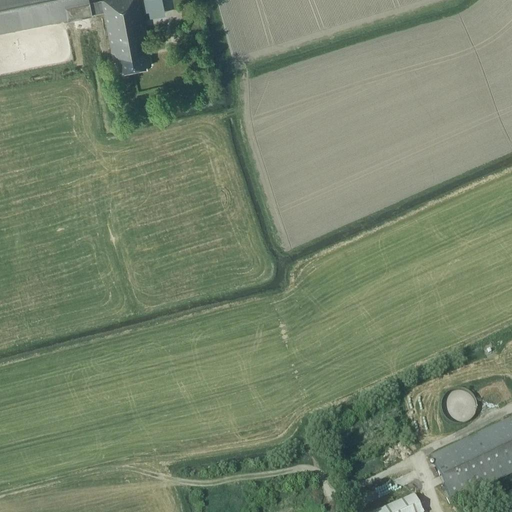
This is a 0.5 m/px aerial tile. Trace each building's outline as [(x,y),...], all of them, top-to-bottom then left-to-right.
[(0,0),(0,32),(102,12),(112,59),(114,58),(117,72),(150,65),(147,51),(150,51),(139,0),(101,0),(89,3),(88,0),(0,0)] [(141,0),(144,11),(164,6),(162,0),(141,0)] [(442,403),(441,408),(442,413),(444,418),(447,421),(452,424),(456,425),(461,425),(466,424),(470,421),(474,418),(476,413),(476,408),(476,403),(474,399),(470,395),(466,392),(461,391),(456,391),(452,392),(447,395),(444,399),(442,403)] [(511,418),(431,457),(452,503),(511,474),(511,418)] [(375,511),(421,511),(414,495),(375,511)]
